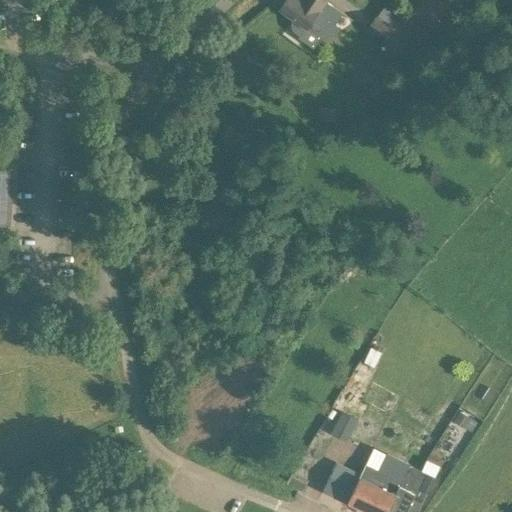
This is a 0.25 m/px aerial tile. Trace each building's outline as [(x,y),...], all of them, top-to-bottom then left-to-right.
[(326,2),(322,0),(300,0),(300,1),(299,0),(285,0),(279,10),(291,18),(289,21),(291,33),(313,48),(328,25),(332,28),(332,29),(338,33),(347,20),(341,15),(342,14),(326,2)] [(442,0),(422,0),(412,15),(443,35),(451,21),(445,17),(452,6),(442,0)] [(421,47),(431,33),(385,2),(365,32),(397,53),(407,38),(421,47)] [(319,109),(318,120),(335,122),(336,110),(319,109)] [(353,441),(361,424),(354,421),(354,419),(333,409),(322,427),(353,441)] [(417,511),(433,478),(408,467),(409,465),(405,463),(386,454),(386,456),(373,450),(360,475),(335,464),(322,491),(367,511),(417,511)]
